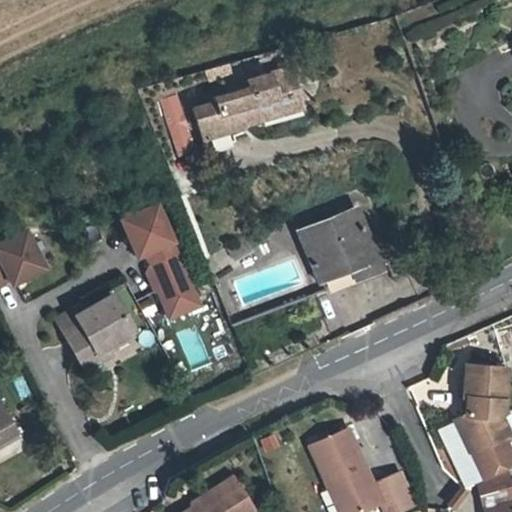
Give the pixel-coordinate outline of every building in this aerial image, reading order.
[(202,138),(245,126),(244,123),(260,118),(258,112),(294,102),(290,89),(296,87),(291,68),(247,80),(249,87),(214,97),(215,102),(193,108),(202,138)] [(244,123),(245,126),(303,109),(296,87),(290,89),(294,102),(258,112),(260,118),(244,123)] [(194,149),(178,95),(160,100),(176,154),(194,149)] [(165,310),(196,297),(159,205),(122,220),(137,257),(146,253),(150,264),(147,271),(155,290),(157,289),(165,310)] [(299,231),(323,289),(378,267),(355,209),(299,231)] [(0,283),(9,279),(11,284),(45,267),(27,230),(0,243),(0,283)] [(226,247),(234,260),(251,249),(243,236),(226,247)] [(85,368),(102,358),(97,350),(106,344),(131,330),(111,294),(87,308),(83,302),(56,317),(85,368)] [(196,297),(165,310),(168,317),(199,305),(196,297)] [(194,324),(174,333),(189,367),(209,358),(194,324)] [(97,350),(102,358),(111,353),(106,344),(97,350)] [(471,451),(483,479),(505,469),(511,465),(511,454),(505,440),(503,436),(504,435),(495,416),(500,413),(502,413),(506,366),(466,364),(463,396),(466,397),(465,414),(454,419),(470,452),(471,451)] [(406,387),(417,411),(438,402),(427,378),(406,387)] [(0,403),(0,445),(18,435),(0,403)] [(511,436),(500,413),(495,416),(504,435),(503,436),(505,440),(511,436)] [(308,445),(327,487),(335,483),(348,511),(357,511),(379,502),(384,511),(398,511),(414,504),(399,470),(372,482),(347,428),(308,445)] [(293,461),(277,468),(283,482),(299,475),(293,461)] [(505,469),(483,479),(477,481),(483,504),(511,496),(511,495),(509,484),(505,469)] [(189,511),(255,511),(233,476),(192,502),(191,508),(189,511)] [(321,511),(314,486),(294,492),(291,483),(284,485),(292,511),(321,511)] [(348,511),(335,483),(327,487),(338,511),(348,511)] [(485,511),(511,511),(511,483),(509,484),(511,495),(511,496),(483,504),(485,511)]
